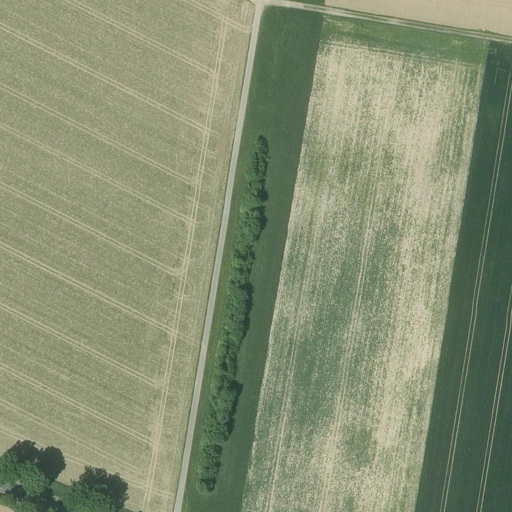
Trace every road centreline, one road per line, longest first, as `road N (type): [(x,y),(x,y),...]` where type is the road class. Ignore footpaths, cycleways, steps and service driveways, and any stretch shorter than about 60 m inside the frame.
road 1 (track): [(261,0),(178,511)]
road 2 (track): [(256,0),(511,44)]
